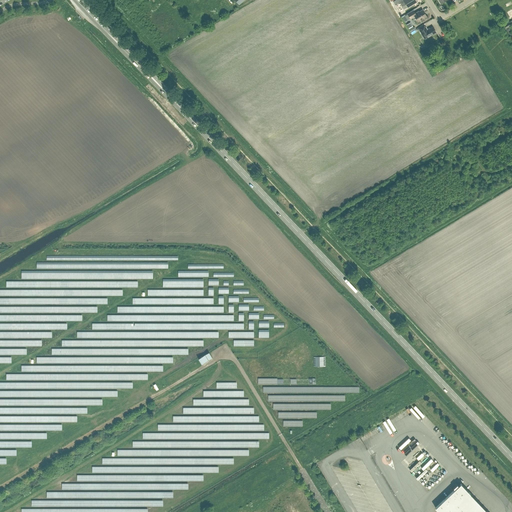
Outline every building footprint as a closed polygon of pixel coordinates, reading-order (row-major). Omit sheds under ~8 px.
[(407,20),(410,18),(411,19),(415,16),(418,21),(426,16),(422,10),(415,14),(413,10),(407,13),(408,14),(405,15),(407,20)] [(424,24),(418,28),(425,39),(436,32),(433,26),(430,28),(429,27),(427,29),(426,27),(424,24)] [(199,359),(202,364),(212,358),(209,352),(199,359)] [(314,366),(325,366),(324,356),(314,356),(314,366)] [(411,455),(401,465),(406,470),(412,464),(414,467),(425,457),(422,454),(416,460),(411,455)] [(436,460),(426,470),(429,473),(438,463),(436,460)] [(487,511),(461,483),(458,486),(457,484),(453,488),(455,489),(435,507),(439,511),(487,511)]
